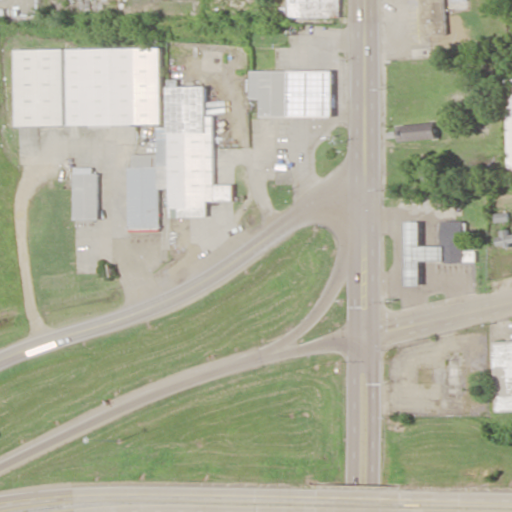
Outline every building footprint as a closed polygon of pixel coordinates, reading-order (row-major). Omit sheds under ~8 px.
[(339,0),(289,0),(289,17),(340,18),(339,0)] [(419,0),(422,36),(445,35),(442,0),(419,0)] [(163,47),(17,49),(19,126),(164,124),(163,47)] [(334,71),(252,70),(252,98),(261,98),(261,117),(334,118),(334,71)] [(129,230),(160,229),(160,188),(170,188),(171,217),(209,217),(208,201),(235,200),(234,184),(215,184),(215,116),(208,116),(207,86),(169,87),(169,127),(159,127),(160,154),(134,154),(134,167),(129,167),(129,230)] [(399,124),(399,140),(436,139),(436,124),(399,124)] [(75,219),(100,218),(100,169),(75,169),(75,219)] [(406,222),(407,283),(422,282),(421,262),(476,261),(476,251),(465,251),(465,221),(442,221),(442,245),(422,245),(421,222),(406,222)] [(511,411),(511,340),(492,341),(495,412),(511,411)]
